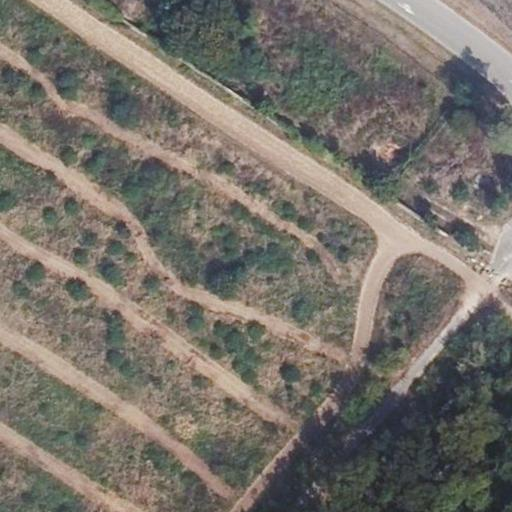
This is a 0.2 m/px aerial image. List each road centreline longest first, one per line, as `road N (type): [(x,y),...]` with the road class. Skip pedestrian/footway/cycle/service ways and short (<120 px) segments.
road 1 (unknown): [(485,290),(393,237),(52,0)]
road 2 (unclassified): [(300,511),(511,256)]
